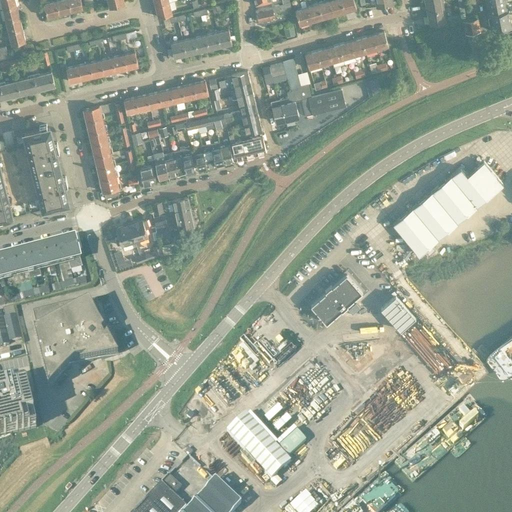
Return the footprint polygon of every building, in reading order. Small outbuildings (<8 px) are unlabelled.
[(0,0),(3,8),(17,5),(15,0),(0,0)] [(47,16),(59,13),(55,0),(53,0),(44,2),(47,16)] [(55,0),(59,13),(71,10),(68,0),(55,0)] [(80,0),(68,0),(71,10),(83,7),(80,0)] [(329,0),(327,0),(318,3),(322,18),(334,14),(329,0)] [(341,0),(329,0),(334,14),(345,11),(341,0)] [(341,0),(345,11),(356,8),(354,0),(341,0)] [(442,0),(425,0),(427,11),(444,8),(442,0)] [(485,0),(488,14),(487,14),(489,25),(491,25),(492,30),(501,29),(502,32),(511,30),(508,10),(507,11),(504,0),(485,0)] [(290,1),(283,2),(283,3),(257,9),(257,12),(259,22),(274,18),(277,17),(276,13),(291,10),(290,1)] [(172,13),(169,2),(155,5),(158,17),(172,13)] [(318,3),(307,6),(311,21),(322,18),(318,3)] [(3,8),(6,20),(20,17),(17,5),(3,8)] [(300,24),(311,21),(307,6),(295,9),(300,24)] [(446,21),(444,8),(427,11),(429,24),(446,21)] [(6,20),(9,32),(22,28),(20,17),(6,20)] [(465,34),(480,31),(477,18),(469,20),(463,21),(465,34)] [(293,26),(284,28),(286,35),(294,33),(293,26)] [(25,40),(22,28),(9,32),(12,44),(25,40)] [(217,32),(220,45),(232,43),(229,29),(217,32)] [(372,34),(376,49),(388,45),(384,30),(372,34)] [(217,32),(206,34),(209,48),(220,45),(217,32)] [(209,48),(206,34),(194,37),(197,51),(209,48)] [(376,49),(372,34),(361,37),(365,52),(376,49)] [(194,37),(183,40),(186,54),(197,51),(194,37)] [(365,52),(361,37),(350,40),(354,55),(365,52)] [(174,56),(186,54),(183,40),(171,42),(174,56)] [(354,55),(350,40),(339,43),(343,58),(354,55)] [(343,58),(339,43),(328,46),(332,61),(343,58)] [(6,45),(0,46),(0,58),(8,56),(6,45)] [(316,50),(321,64),(332,61),(328,46),(316,50)] [(321,64),(316,50),(305,53),(309,68),(321,64)] [(123,54),(126,68),(138,65),(135,51),(123,54)] [(126,68),(123,54),(112,56),(115,70),(126,68)] [(115,70),(112,56),(100,59),(104,73),(115,70)] [(283,62),(286,73),(295,70),(297,65),(294,57),(282,61),(283,62)] [(104,73),(100,59),(89,62),(93,76),(104,73)] [(78,64),(81,78),(93,76),(89,62),(78,64)] [(272,77),(286,73),(283,62),(269,66),(272,76),(272,77)] [(81,78),(78,64),(66,67),(69,81),(81,78)] [(272,76),(269,66),(262,67),(265,78),(272,76)] [(233,78),(234,84),(250,80),(248,70),(227,75),(228,79),(233,78)] [(51,71),(34,75),(37,89),(55,85),(51,71)] [(20,93),(37,89),(34,75),(17,80),(20,93)] [(0,83),(0,85),(3,97),(20,93),(17,80),(0,83)] [(205,80),(193,83),(196,96),(208,93),(205,80)] [(252,90),(250,80),(234,84),(236,90),(231,91),(232,95),(252,90)] [(185,99),(196,96),(193,83),(182,86),(185,99)] [(302,99),(311,96),(308,83),(290,88),(290,91),(291,91),(293,101),(295,100),(302,99)] [(173,101),(185,99),(182,86),(170,88),(173,101)] [(162,104),(173,101),(170,88),(159,91),(162,104)] [(342,89),(311,96),(302,99),(306,115),(346,105),(342,89)] [(255,100),(252,90),(232,95),(233,99),(238,98),(239,104),(255,100)] [(150,107),(162,104),(159,91),(147,94),(150,107)] [(288,96),(280,98),(285,120),(299,116),(295,100),(293,101),(291,91),(290,91),(287,91),(288,96)] [(139,110),(150,107),(147,94),(135,96),(139,110)] [(127,112),(139,110),(135,96),(124,99),(127,112)] [(276,122),(285,120),(280,98),(271,101),(276,122)] [(237,115),(257,110),(255,100),(239,104),(241,110),(228,113),(229,117),(231,116),(237,115)] [(86,120),(102,117),(99,105),(84,108),(84,111),(84,112),(84,114),(85,115),(86,117),(85,117),(86,120)] [(260,120),(257,110),(237,115),(237,119),(242,117),(244,123),(260,120)] [(223,114),(212,116),(214,123),(225,120),(223,114)] [(214,123),(212,116),(204,118),(206,125),(208,135),(212,134),(209,124),(214,123)] [(105,128),(102,117),(86,120),(87,122),(87,123),(87,126),(88,127),(88,128),(88,129),(88,131),(89,131),(89,132),(105,128)] [(204,118),(196,121),(197,127),(206,125),(204,118)] [(240,130),(241,134),(246,133),(246,134),(262,130),(260,120),(244,123),(245,129),(240,130)] [(197,127),(196,121),(188,123),(189,129),(197,127)] [(176,130),(184,128),(183,122),(174,124),(174,126),(176,130)] [(159,128),(160,134),(167,133),(165,126),(159,128)] [(24,133),(43,208),(68,202),(49,127),(24,133)] [(107,140),(105,128),(89,132),(90,134),(89,135),(90,138),(91,138),(91,140),(91,143),(92,143),(92,144),(107,140)] [(141,142),(139,132),(131,134),(134,144),(141,142)] [(29,212),(43,208),(24,133),(14,136),(15,141),(5,143),(4,138),(0,139),(0,167),(12,216),(26,213),(25,209),(28,208),(29,212)] [(235,159),(245,157),(241,141),(235,142),(233,134),(229,135),(230,138),(235,159)] [(253,143),(255,154),(266,152),(262,136),(250,139),(251,144),(253,143)] [(225,145),(220,147),(224,162),(233,160),(227,139),(223,140),(225,145)] [(250,139),(241,141),(245,157),(255,154),(253,143),(251,144),(250,139)] [(95,155),(110,152),(107,140),(92,144),(92,146),(92,147),(93,150),(94,152),(93,152),(94,155),(95,155)] [(224,162),(220,147),(219,141),(210,143),(215,164),(224,162)] [(202,145),(203,151),(207,166),(215,164),(210,143),(202,145)] [(181,155),(186,172),(195,169),(189,146),(183,147),(185,154),(181,155)] [(198,168),(207,166),(203,151),(199,152),(197,146),(193,147),(198,168)] [(177,156),(173,157),(177,174),(186,172),(181,155),(180,149),(176,150),(177,156)] [(113,164),(110,152),(95,155),(95,158),(95,161),(96,162),(97,164),(96,164),(97,167),(97,166),(98,167),(113,164)] [(167,152),(163,153),(169,176),(177,174),(173,157),(169,158),(167,152)] [(159,178),(169,176),(163,153),(157,155),(159,161),(155,162),(159,178)] [(461,166),(451,175),(477,206),(503,184),(484,160),(467,174),(461,166)] [(100,179),(116,175),(113,164),(98,167),(98,169),(97,170),(98,173),(99,173),(99,175),(99,178),(100,178),(100,179)] [(155,179),(151,164),(139,167),(143,182),(155,179)] [(0,219),(12,216),(0,167),(0,219)] [(119,187),(116,175),(100,179),(101,181),(100,182),(101,185),(102,185),(102,187),(102,190),(103,190),(103,191),(104,191),(105,197),(119,194),(117,188),(119,187)] [(477,206),(451,175),(431,191),(458,222),(477,206)] [(431,191),(412,207),(439,238),(458,222),(431,191)] [(174,209),(190,206),(188,196),(167,201),(168,205),(173,204),(174,209)] [(163,211),(161,202),(153,203),(155,213),(163,211)] [(174,209),(176,219),(192,215),(190,206),(174,209)] [(412,207),(393,223),(419,254),(439,238),(412,207)] [(154,217),(156,223),(166,221),(165,215),(154,217)] [(194,225),(192,215),(176,219),(178,229),(194,225)] [(129,223),(138,248),(139,253),(142,253),(139,245),(141,245),(139,238),(148,235),(145,227),(149,226),(147,219),(143,220),(142,219),(129,223)] [(166,221),(156,223),(157,230),(168,227),(166,221)] [(135,249),(138,248),(129,223),(116,228),(119,236),(115,238),(117,245),(121,243),(121,244),(130,241),(132,247),(134,247),(135,249)] [(75,240),(0,259),(0,269),(3,279),(13,277),(15,287),(18,287),(21,301),(34,297),(30,281),(35,279),(33,271),(46,268),(49,278),(56,276),(53,266),(59,265),(65,289),(76,286),(71,271),(82,268),(75,240)] [(173,241),(162,245),(165,253),(176,250),(173,241)] [(162,255),(158,245),(153,247),(154,251),(140,256),(142,261),(162,255)] [(126,264),(121,250),(115,252),(120,266),(126,264)] [(340,310),(341,309),(342,310),(348,305),(348,304),(347,303),(348,303),(349,303),(353,299),(354,298),(353,298),(354,297),(355,297),(362,291),(362,290),(358,285),(357,285),(356,284),(356,283),(353,280),(352,280),(351,279),(351,278),(347,273),(346,273),(339,279),(339,280),(338,281),(338,280),(338,281),(337,281),(333,285),(333,286),(332,286),(331,285),(330,285),(325,290),(325,291),(326,292),(325,292),(324,292),(319,296),(319,297),(319,298),(318,298),(311,304),(311,305),(315,310),(316,310),(317,311),(317,312),(320,315),(321,315),(322,316),(321,316),(321,317),(322,317),(326,322),(327,322),(334,316),(334,315),(333,315),(334,314),(335,315),(335,314),(340,310)] [(382,308),(402,330),(416,316),(396,294),(382,308)] [(21,301),(19,295),(10,298),(11,303),(21,301)] [(33,334),(48,392),(69,368),(117,356),(117,355),(111,333),(109,334),(106,322),(103,323),(97,299),(32,316),(36,332),(33,334)] [(5,318),(2,318),(8,342),(21,339),(15,315),(13,307),(3,309),(5,318)] [(8,342),(2,318),(1,312),(0,312),(0,347),(9,346),(8,342)] [(16,377),(27,373),(24,365),(0,372),(0,380),(15,375),(16,377)] [(0,436),(5,436),(6,435),(11,434),(11,435),(11,434),(17,433),(20,432),(23,431),(23,432),(23,431),(29,430),(36,428),(34,422),(34,421),(33,418),(33,417),(33,416),(31,411),(32,411),(31,410),(30,406),(30,405),(29,402),(29,400),(29,399),(28,395),(28,394),(27,394),(26,389),(26,388),(26,389),(24,382),(18,384),(17,384),(12,385),(11,385),(6,387),(5,387),(0,388),(0,436)] [(203,421),(216,409),(200,391),(186,403),(203,421)] [(265,418),(270,423),(276,418),(280,422),(274,428),(278,433),(291,421),(278,407),(265,418)] [(246,415),(226,432),(271,481),(290,463),(246,415)] [(169,478),(163,485),(175,495),(181,489),(169,478)] [(233,511),(240,505),(214,482),(185,511),(233,511)] [(182,511),(186,509),(161,485),(134,511),(182,511)] [(291,504),(296,511),(313,511),(319,509),(308,493),(291,504)]
